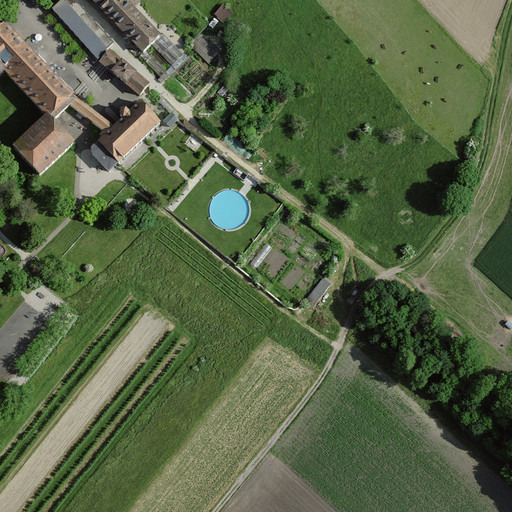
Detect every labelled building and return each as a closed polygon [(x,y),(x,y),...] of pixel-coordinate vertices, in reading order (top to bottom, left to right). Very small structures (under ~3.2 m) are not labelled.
[(113,44),(74,0),(67,0),(65,2),(63,1),(53,10),(98,60),(107,50),(113,44)] [(159,37),(123,0),(92,0),(143,53),(145,51),(152,45),(159,37)] [(221,21),(230,11),(224,6),(216,16),(221,21)] [(0,31),(0,66),(5,72),(48,118),(52,122),(70,105),(71,97),(5,26),(0,31)] [(143,53),(140,56),(161,77),(158,80),(161,83),(187,58),(163,33),(159,37),(152,45),(173,66),(166,72),(151,57),(145,51),(143,53)] [(216,55),(197,36),(190,44),(208,63),(216,55)] [(148,86),(109,52),(100,62),(140,96),(148,86)] [(228,82),(219,94),(222,97),(232,85),(228,82)] [(113,129),(71,97),(70,105),(104,132),(113,129)] [(113,129),(104,132),(100,136),(103,139),(97,145),(95,143),(88,149),(109,172),(110,171),(109,171),(117,163),(118,164),(160,124),(140,103),(129,114),(125,111),(121,112),(120,116),(123,120),(113,129)] [(262,108),(257,104),(250,111),(255,115),(262,108)] [(171,116),(164,122),(165,122),(166,122),(170,126),(169,127),(170,128),(177,121),(177,122),(178,122),(171,114),(170,115),(171,116)] [(48,118),(14,149),(39,176),(73,145),(52,122),(48,118)] [(314,306),(335,283),(327,276),(306,299),(314,306)]
